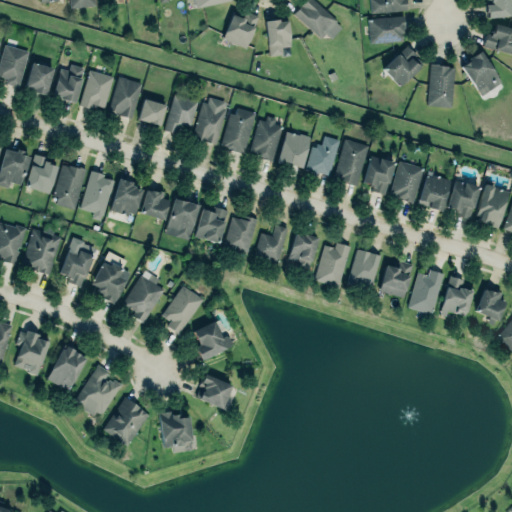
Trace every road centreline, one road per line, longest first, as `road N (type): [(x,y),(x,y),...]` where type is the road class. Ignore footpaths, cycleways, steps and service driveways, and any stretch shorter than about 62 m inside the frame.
road 1 (residential): [(0,112),(511,264)]
road 2 (residential): [(156,371),(105,333),(0,291)]
